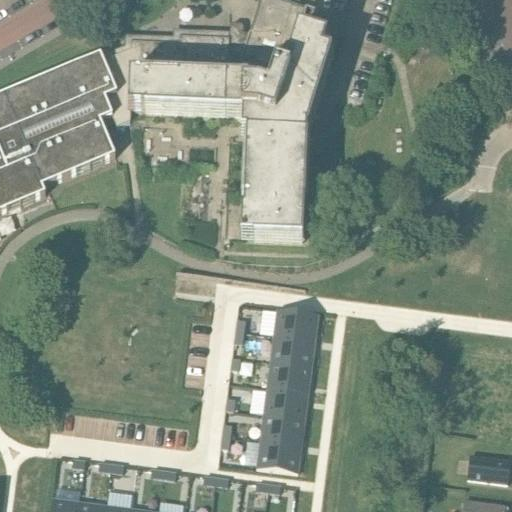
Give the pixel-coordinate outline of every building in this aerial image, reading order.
[(261,0),(259,7),(272,11),(275,2),(269,0),(261,0)] [(307,159),(308,136),(336,44),(311,37),(318,15),(275,2),(272,11),(259,7),(247,44),(243,44),(243,39),(230,38),(230,44),(229,44),(229,42),(179,40),(179,47),(131,45),(131,54),(103,65),(117,98),(105,103),(112,121),(117,132),(130,126),(130,116),(242,121),(241,140),(246,140),(242,242),(303,245),(305,196),(335,197),(336,159),(307,159)] [(103,65),(101,59),(0,101),(0,223),(49,203),(46,195),(115,167),(113,162),(116,161),(101,126),(112,121),(105,103),(117,98),(103,65)] [(511,210),(500,209),(487,309),(511,312),(511,210)] [(184,331),(188,301),(159,297),(155,327),(184,331)] [(273,341),(315,347),(318,320),(277,315),(273,341)] [(236,337),(244,337),(246,326),(238,325),(236,337)] [(156,334),(150,359),(177,365),(183,340),(156,334)] [(235,348),(243,349),(244,337),(236,337),(235,348)] [(511,343),(482,340),(471,437),(511,443),(511,343)] [(270,367),(312,373),(315,347),(273,341),(270,367)] [(231,375),(239,376),(241,364),(233,363),(231,375)] [(267,394),(308,399),(312,373),(270,367),(267,394)] [(263,420),(305,425),(308,399),(267,394),(263,420)] [(226,415),(234,416),(236,404),(228,403),(226,415)] [(260,446),(302,451),(305,425),(263,420),(260,446)] [(223,441),(231,442),(232,430),(224,429),(223,441)] [(221,453),(229,454),(231,442),(223,441),(221,453)] [(257,472),(298,478),(302,451),(260,446),(257,472)] [(508,489),(508,488),(504,487),(507,465),(511,466),(511,465),(471,460),(470,461),(472,461),(469,483),(468,483),(468,484),(508,489)] [(73,464),(72,472),(84,474),(85,466),(73,464)] [(99,468),(98,476),(110,477),(111,469),(99,468)] [(111,469),(110,477),(122,479),(123,471),(111,469)] [(152,474),(151,482),(162,484),(163,476),(152,474)] [(163,476),(162,484),(174,485),(175,477),(163,476)] [(204,481),(203,489),(215,491),(216,483),(204,481)] [(216,483),(215,491),(227,492),(228,484),(216,483)] [(256,488),(255,496),(267,497),(268,489),(256,488)] [(268,489),(267,497),(279,499),(280,491),(268,489)] [(78,511),(80,507),(53,503),(52,511),(78,511)]
